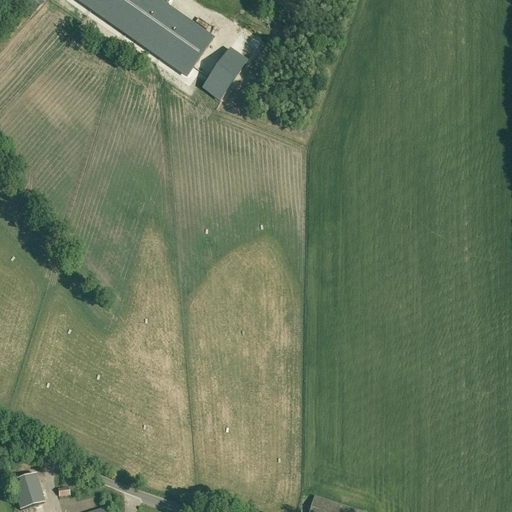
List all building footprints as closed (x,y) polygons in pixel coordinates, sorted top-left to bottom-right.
[(13,0),(31,17),(42,5),(36,0),(13,0)] [(157,0),(77,0),(187,77),(214,40),(157,0)] [(246,92),(254,78),(223,61),(215,75),(246,92)] [(20,511),(44,504),(35,475),(12,482),(20,511)] [(59,489),(60,497),(69,496),(68,488),(59,489)] [(309,511),(358,511),(314,497),(309,511)]
